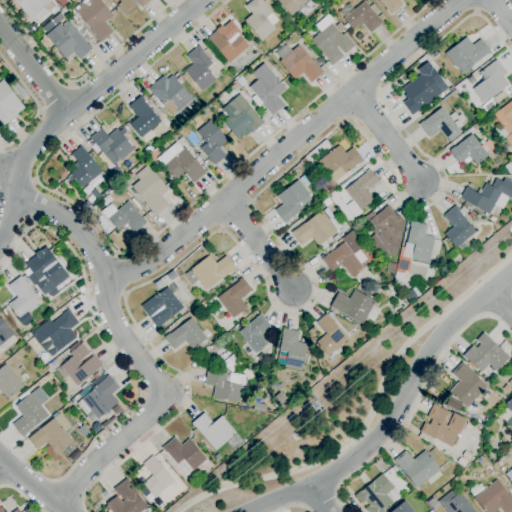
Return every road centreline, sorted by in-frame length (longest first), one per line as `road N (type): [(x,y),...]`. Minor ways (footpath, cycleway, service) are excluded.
road 1 (residential): [(103,287),(230,205),(467,0)]
road 2 (residential): [(247,511),(316,486),(370,444),(439,336),(511,276)]
road 3 (residential): [(198,0),(65,112),(9,175),(0,240)]
road 4 (residential): [(58,504),(169,393),(123,341),(103,287)]
road 5 (residential): [(103,287),(79,232),(9,175)]
